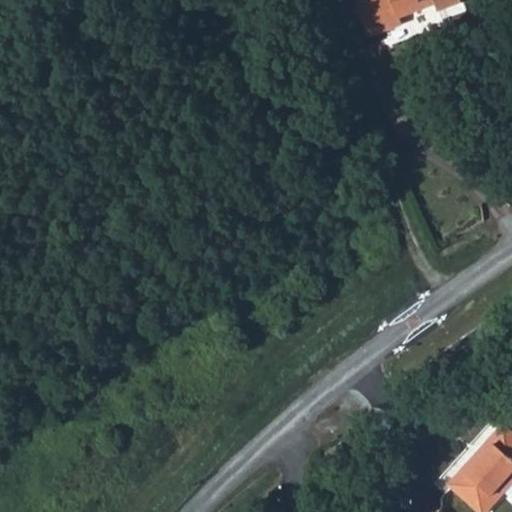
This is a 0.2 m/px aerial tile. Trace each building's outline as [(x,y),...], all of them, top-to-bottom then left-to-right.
[(381,32),(366,0),(360,0),(359,1),(371,36),(381,32)] [(406,0),(366,0),(381,32),(405,24),(402,17),(412,13),(406,0)] [(437,0),(406,0),(412,13),(437,5),(440,12),(442,11),(437,0)] [(437,0),(442,11),(465,3),(464,0),(437,0)] [(458,470),(451,478),(486,509),(507,485),(511,489),(511,423),(505,417),(492,432),(496,437),(470,466),(465,462),(458,470)]
